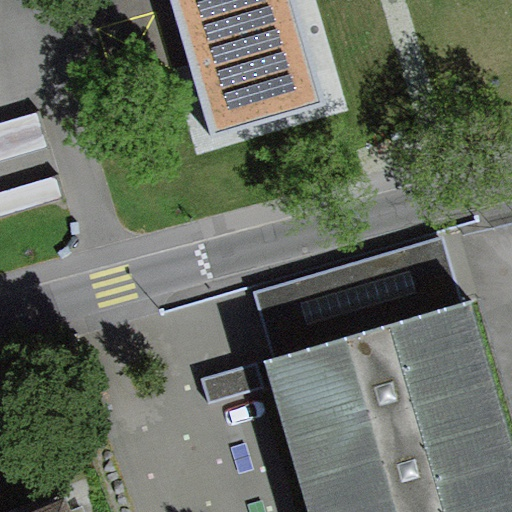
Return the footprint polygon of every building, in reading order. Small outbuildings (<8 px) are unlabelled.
[(169,0),(209,135),(314,105),(283,0),(169,0)] [(333,0),(297,0),(303,18),(336,8),(333,0)] [(36,107),(0,118),(0,157),(47,143),(36,107)] [(55,171),(0,186),(0,218),(64,200),(55,171)] [(437,231),(250,287),(267,342),(259,344),(309,511),(511,511),(511,433),(466,281),(454,285),(437,231)] [(263,385),(254,357),(197,375),(206,403),(263,385)]
